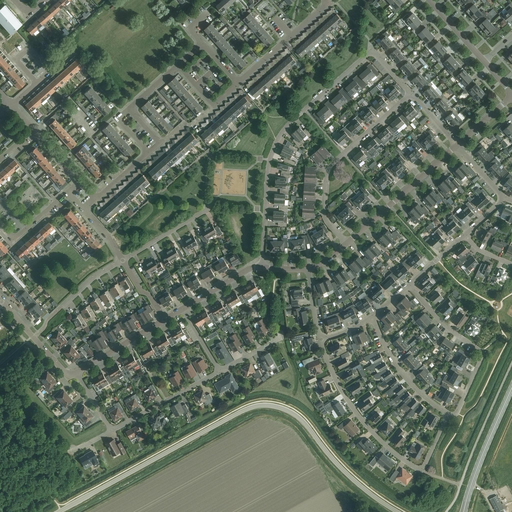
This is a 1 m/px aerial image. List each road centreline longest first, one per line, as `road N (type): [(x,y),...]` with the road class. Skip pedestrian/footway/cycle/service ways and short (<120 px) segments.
road 1 (unclassified): [(58,511),(260,404),(290,411),(333,461),(397,511)]
road 2 (residential): [(411,93),(371,51),(282,131),(269,159),(262,268)]
road 3 (residential): [(344,245),(325,217),(330,167),(411,93)]
road 4 (residential): [(447,413),(455,412),(482,355),(409,284)]
road 5 (residential): [(421,470),(355,412),(320,339)]
road 6 (residential): [(457,146),(344,245)]
road 7 (secondary): [(463,511),(511,388)]
road 8 (residential): [(447,413),(390,356),(373,315)]
road 9 (residential): [(111,430),(219,371)]
road 10 (residential): [(238,83),(324,0)]
